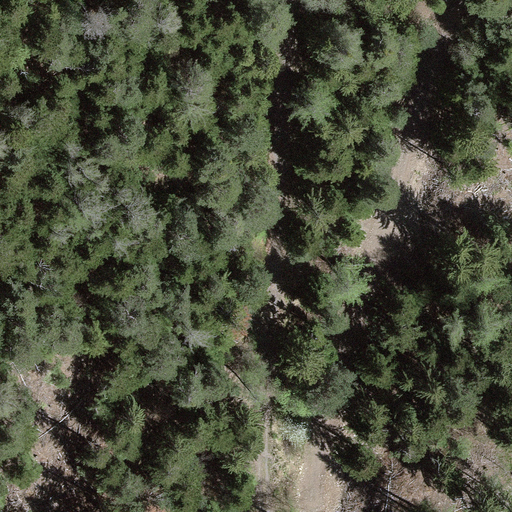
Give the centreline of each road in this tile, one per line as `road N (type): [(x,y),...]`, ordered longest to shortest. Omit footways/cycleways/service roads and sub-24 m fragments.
road 1 (track): [(455,0),(326,407),(314,511)]
road 2 (track): [(264,511),(262,402),(287,0)]
